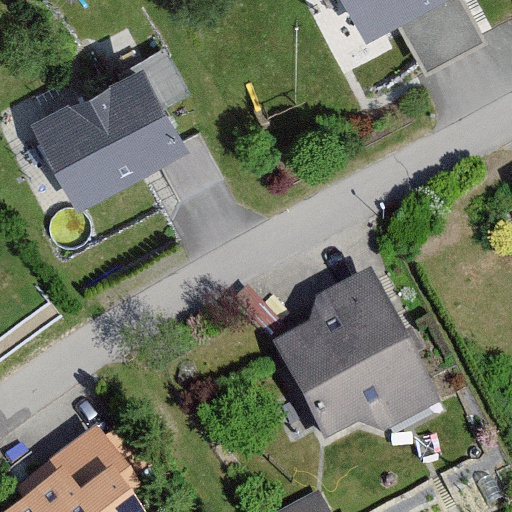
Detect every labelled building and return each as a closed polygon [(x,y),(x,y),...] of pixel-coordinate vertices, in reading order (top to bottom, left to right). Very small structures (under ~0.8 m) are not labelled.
[(474,0),(348,0),(363,34),(401,16),(426,71),(493,41),(474,0)] [(146,52),(18,112),(62,204),(190,144),(146,52)] [(323,327),(282,348),(326,436),(375,411),(383,425),(445,394),(380,265),(310,300),(323,327)] [(59,486),(21,511),(145,511),(133,494),(145,486),(101,423),(43,464),(59,486)] [(328,511),(315,489),(274,511),(328,511)]
